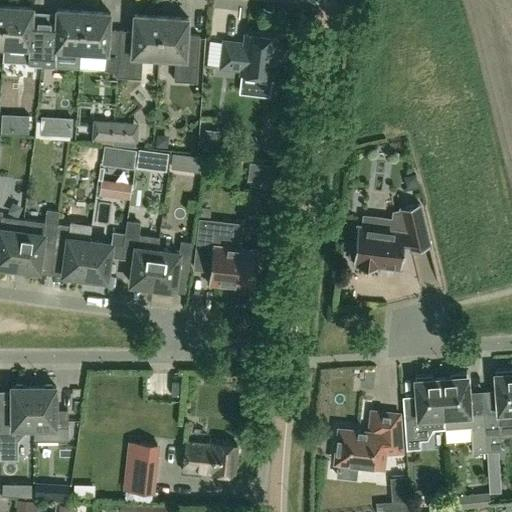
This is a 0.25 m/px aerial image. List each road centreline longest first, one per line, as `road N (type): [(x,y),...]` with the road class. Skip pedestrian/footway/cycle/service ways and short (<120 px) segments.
road 1 (residential): [(0,358),(160,358),(180,340),(169,321),(0,295)]
road 2 (residential): [(511,343),(385,352)]
